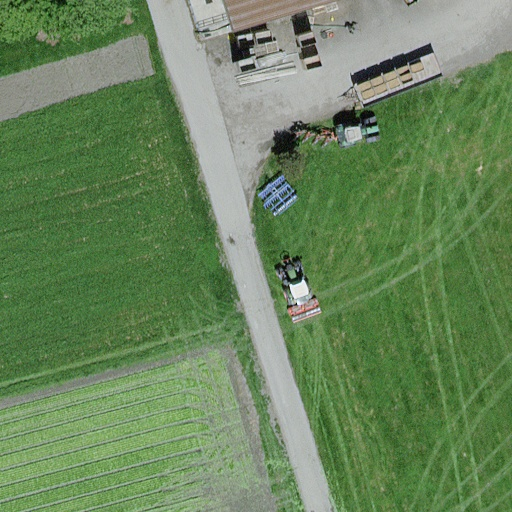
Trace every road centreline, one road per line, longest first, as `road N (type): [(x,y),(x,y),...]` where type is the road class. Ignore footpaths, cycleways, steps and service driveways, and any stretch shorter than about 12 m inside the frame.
road 1 (track): [(169,0),(231,163),(336,511)]
road 2 (track): [(511,13),(213,119)]
